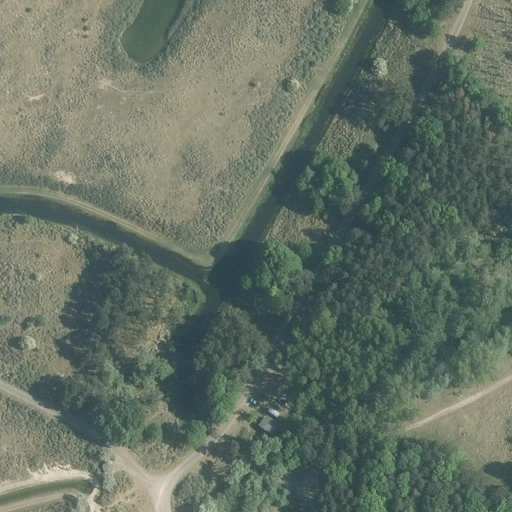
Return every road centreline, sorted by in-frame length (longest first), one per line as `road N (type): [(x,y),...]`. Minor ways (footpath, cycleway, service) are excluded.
road 1 (track): [(162,511),(157,490),(205,450),(384,149),(462,0)]
road 2 (track): [(157,490),(91,432),(0,385)]
